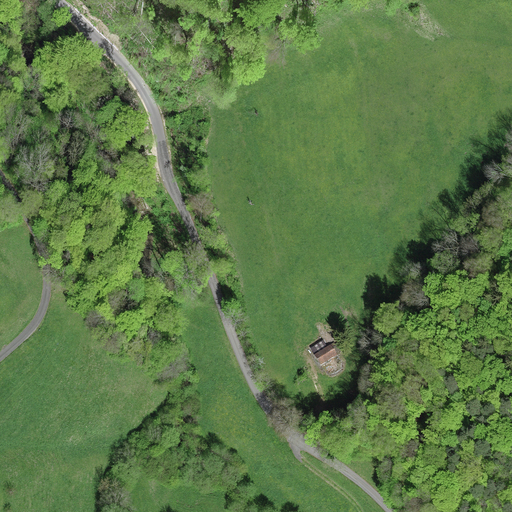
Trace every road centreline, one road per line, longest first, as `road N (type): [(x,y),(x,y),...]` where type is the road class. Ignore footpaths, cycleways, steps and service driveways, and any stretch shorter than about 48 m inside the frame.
road 1 (unclassified): [(50,0),(103,40),(133,82),(255,390),(281,423),(391,511)]
road 2 (unclassified): [(0,356),(38,317),(47,294),(44,252),(0,172)]
